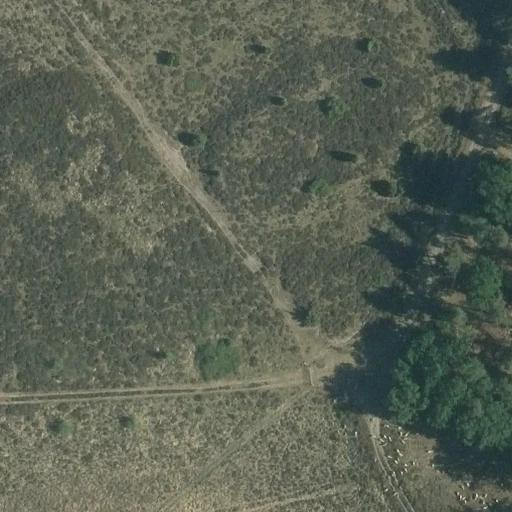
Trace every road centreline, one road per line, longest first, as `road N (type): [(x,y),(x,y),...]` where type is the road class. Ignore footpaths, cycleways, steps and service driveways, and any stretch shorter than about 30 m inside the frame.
road 1 (track): [(511,466),(376,398),(511,47)]
road 2 (track): [(333,376),(61,0)]
road 3 (track): [(0,389),(333,376)]
road 4 (track): [(333,376),(376,398),(373,435),(410,511)]
